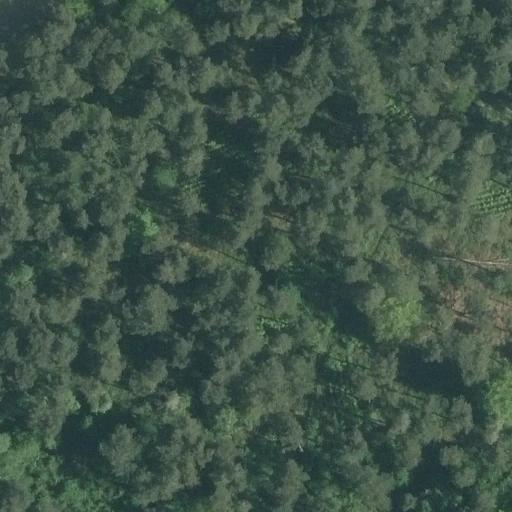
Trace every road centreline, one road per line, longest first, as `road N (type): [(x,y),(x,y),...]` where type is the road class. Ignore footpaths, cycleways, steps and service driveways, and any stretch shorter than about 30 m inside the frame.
road 1 (track): [(511,113),(223,0)]
road 2 (track): [(0,76),(104,0)]
